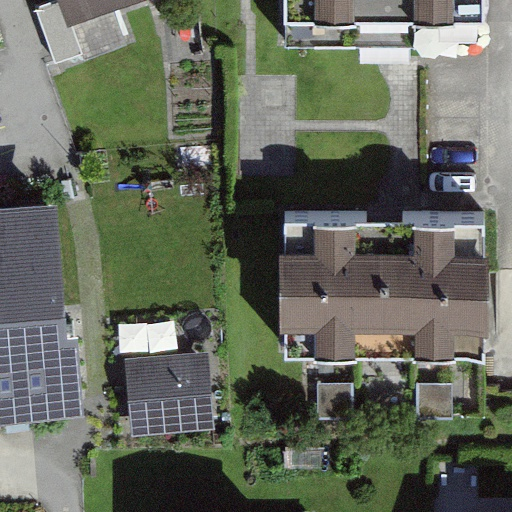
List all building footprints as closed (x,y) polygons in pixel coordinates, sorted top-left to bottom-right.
[(39,10),(58,64),(83,55),(85,63),(130,47),(118,13),(153,0),(60,0),(61,2),(39,10)] [(486,0),(284,0),(284,53),(487,54),(486,0)] [(0,214),(0,429),(89,423),(82,339),(70,340),(59,209),(0,214)] [(284,364),(489,365),(489,227),(285,226),(284,364)] [(210,354),(127,361),(134,439),(217,433),(210,354)]
